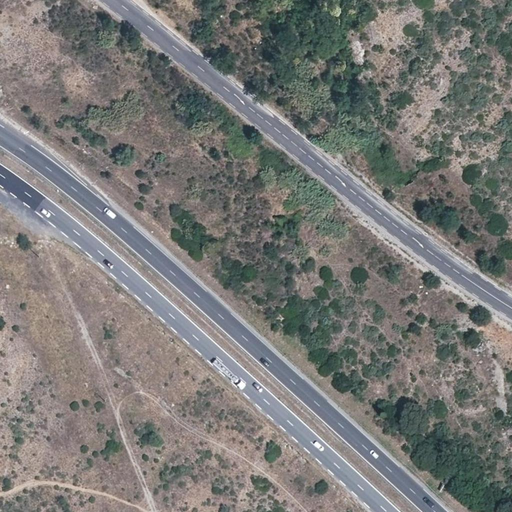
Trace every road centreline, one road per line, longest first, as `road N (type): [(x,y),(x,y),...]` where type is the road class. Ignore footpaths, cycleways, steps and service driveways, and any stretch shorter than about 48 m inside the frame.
road 1 (trunk): [(431,511),(92,203),(0,133)]
road 2 (trunk): [(0,174),(161,305),(382,511)]
road 3 (tertiary): [(114,0),(511,308)]
road 4 (track): [(48,268),(95,357),(154,511)]
